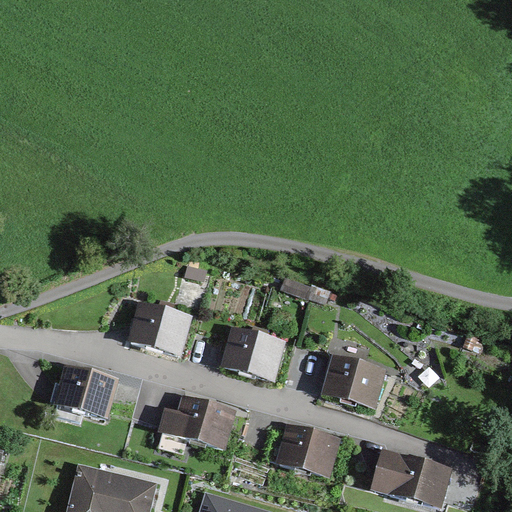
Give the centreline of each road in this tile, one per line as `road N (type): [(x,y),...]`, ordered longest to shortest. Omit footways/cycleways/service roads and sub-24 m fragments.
road 1 (residential): [(511,301),(301,252),(214,242),(0,315)]
road 2 (residential): [(441,454),(101,353),(0,338)]
